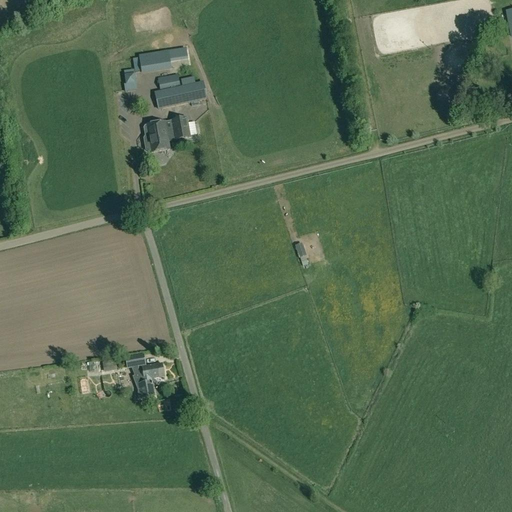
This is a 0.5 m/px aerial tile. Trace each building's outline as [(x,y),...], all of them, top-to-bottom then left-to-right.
[(142,75),(170,70),(168,54),(140,59),(142,75)] [(137,91),(134,70),(124,72),(125,85),(124,85),(125,92),(137,91)] [(177,76),(158,79),(160,89),(179,85),(177,76)] [(203,83),(155,93),(159,109),(206,99),(203,83)] [(146,151),(147,152),(151,151),(151,153),(170,150),(168,139),(175,137),(175,140),(190,138),(186,118),(172,121),(173,130),(166,131),(164,122),(146,126),(145,127),(144,128),(145,137),(144,139),(146,151)] [(138,366),(145,364),(143,356),(126,359),(127,368),(138,366)] [(104,373),(117,371),(115,361),(102,363),(104,373)] [(142,399),(155,396),(152,385),(153,385),(153,383),(152,383),(151,379),(164,377),(162,364),(142,368),(143,374),(141,375),(141,374),(133,377),(138,391),(138,396),(141,396),(142,399)] [(104,391),(118,389),(116,373),(101,375),(104,391)]
